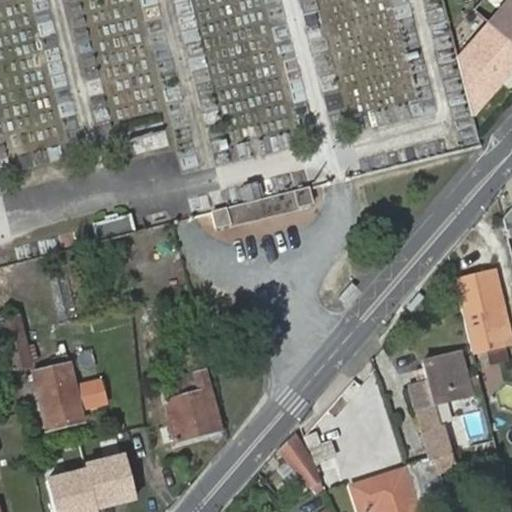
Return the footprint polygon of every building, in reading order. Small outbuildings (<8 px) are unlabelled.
[(511,2),(490,28),(511,46),(511,2)] [(511,46),(490,28),(460,64),(474,121),(508,81),(505,78),(511,68),(511,46)] [(312,205),(309,191),(308,188),(280,195),(284,211),(312,205)] [(244,221),(284,211),(280,195),(240,205),(244,221)] [(212,211),(213,215),(217,227),(244,221),(240,205),(212,211)] [(135,214),(96,219),(98,236),(137,230),(135,214)] [(50,275),(62,322),(69,320),(57,273),(50,275)] [(494,274),(454,282),(467,333),(472,353),(504,345),(495,310),(502,308),(494,274)] [(511,344),(502,308),(495,310),(504,345),(511,344)] [(0,315),(0,327),(11,371),(29,367),(18,316),(4,319),(2,315),(0,315)] [(158,328),(156,318),(142,321),(145,331),(142,332),(151,370),(170,364),(161,327),(158,328)] [(179,333),(189,370),(205,366),(195,328),(179,333)] [(407,467),(419,501),(447,493),(441,471),(456,466),(444,424),(442,424),(434,401),(471,392),(461,352),(422,363),(427,382),(411,386),(433,458),(407,467)] [(47,430),(84,421),(70,364),(34,373),(47,430)] [(197,382),(165,390),(163,391),(176,441),(220,430),(207,372),(196,375),(197,382)] [(164,383),(165,390),(197,382),(196,375),(164,383)] [(317,433),(304,438),(308,448),(309,450),(321,445),(317,433)] [(281,453),(306,483),(314,495),(323,489),(317,473),(294,438),(281,453)] [(321,445),(309,450),(316,466),(337,458),(331,441),(321,445)] [(422,511),(419,501),(407,467),(349,486),(358,511),(363,511),(373,509),(373,511),(422,511)]
